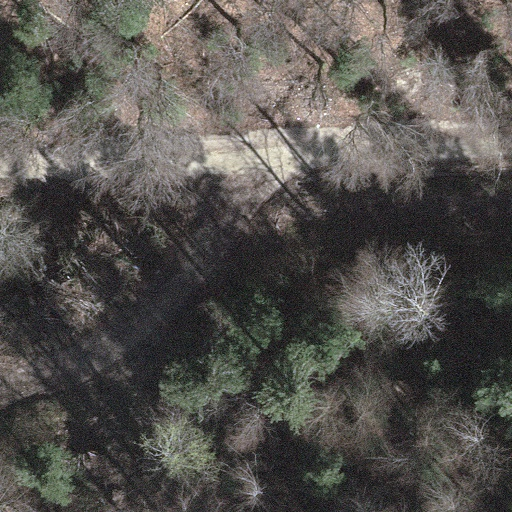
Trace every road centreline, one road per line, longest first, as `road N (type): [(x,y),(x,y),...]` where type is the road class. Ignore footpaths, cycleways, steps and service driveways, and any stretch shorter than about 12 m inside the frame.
road 1 (track): [(0,164),(511,136)]
road 2 (track): [(271,149),(93,354),(0,405)]
